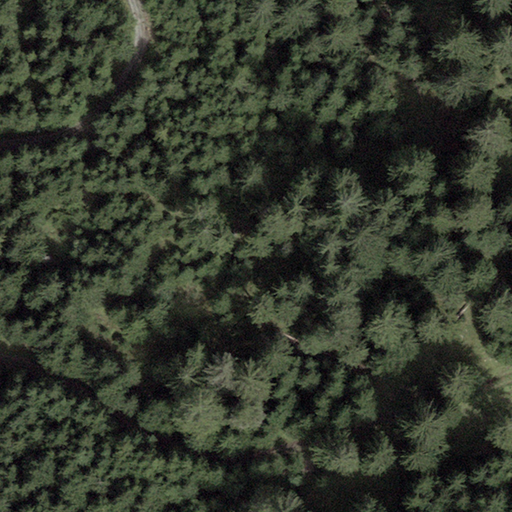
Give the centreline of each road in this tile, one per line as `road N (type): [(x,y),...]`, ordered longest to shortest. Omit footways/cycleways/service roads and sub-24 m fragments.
road 1 (track): [(0,357),(42,370),(156,441),(206,460),(278,452),(511,378)]
road 2 (track): [(136,0),(143,49),(113,101),(75,131),(0,147)]
